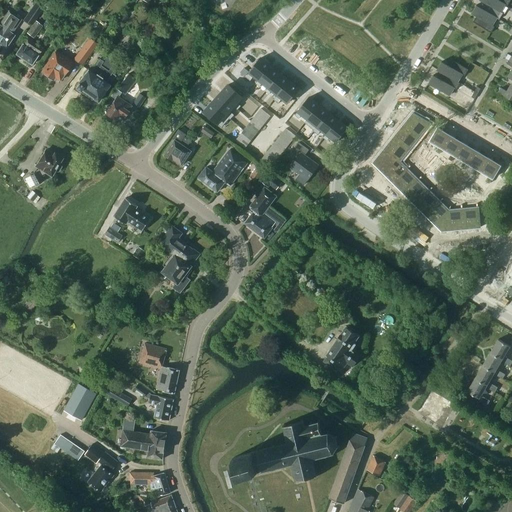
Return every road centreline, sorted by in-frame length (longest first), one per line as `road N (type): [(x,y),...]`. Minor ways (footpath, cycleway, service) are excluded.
road 1 (tertiary): [(187,511),(172,448),(196,335),(236,280),(237,250),(223,227),(135,165)]
road 2 (residential): [(135,165),(207,76),(262,37)]
road 3 (residential): [(511,317),(374,227)]
road 4 (tertiary): [(135,165),(0,80)]
road 5 (residential): [(364,123),(262,37)]
road 6 (residential): [(511,154),(397,85)]
road 7 (residential): [(374,227),(342,204),(336,187),(365,137),(364,123)]
